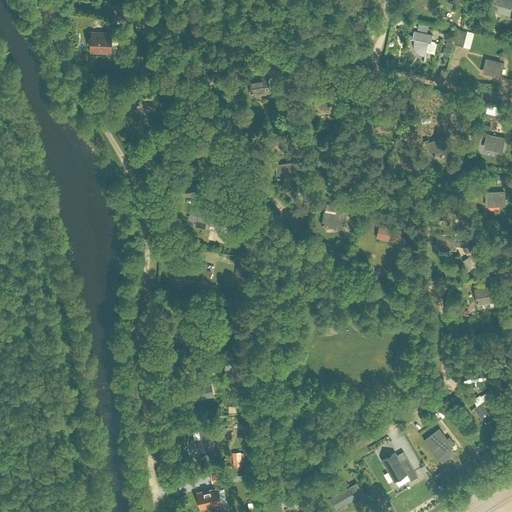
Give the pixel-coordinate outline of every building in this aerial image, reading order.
[(511,0),(491,0),(489,11),(508,15),(510,6),(511,5),(511,0)] [(453,21),(459,23),(464,6),(458,5),(453,21)] [(93,31),(92,52),(111,53),(112,43),(119,43),(120,26),(113,26),(113,32),(93,31)] [(462,45),(466,30),(458,28),(455,43),(462,45)] [(433,51),(435,41),(430,40),(431,33),(413,29),(411,36),(414,37),(413,43),(414,48),(419,52),(424,54),(425,49),(433,51)] [(502,44),(495,47),(498,53),(505,50),(502,44)] [(445,46),(443,55),(450,56),(452,48),(445,46)] [(499,76),(503,62),(485,56),(483,63),(485,64),(483,70),(493,73),(492,74),(499,76)] [(270,90),(268,76),(250,79),(252,92),(265,90),(265,91),(270,90)] [(153,112),(159,98),(143,92),(138,107),(153,112)] [(317,93),(310,93),(310,98),(315,98),(316,111),(329,110),(329,115),(335,115),(334,97),(317,98),(317,93)] [(390,128),(395,127),(393,118),(397,118),(396,111),(391,112),(391,114),(374,117),(377,129),(390,127),(390,128)] [(500,151),(503,136),(485,132),(484,139),(485,139),(483,146),(493,148),(493,149),(500,151)] [(444,136),(430,141),(429,138),(424,140),(427,146),(429,145),(433,155),(444,150),(445,151),(450,149),(444,136)] [(218,153),(216,140),(195,142),(196,153),(207,152),(207,154),(218,153)] [(279,165),(278,161),(272,162),(273,166),(277,165),(279,179),(297,177),(295,163),(279,165)] [(511,173),(497,174),(497,181),(511,181),(511,173)] [(504,205),(503,191),(485,192),(486,205),(498,204),(498,205),(504,205)] [(345,211),(346,203),(337,201),(336,204),(327,202),(323,226),(340,229),(342,217),(347,217),(348,211),(345,211)] [(221,213),(214,212),(193,206),(191,213),(194,214),(193,219),(196,220),(195,226),(206,228),(207,223),(218,225),(221,213)] [(399,242),(402,230),(380,226),(379,233),(381,234),(380,238),(399,242)] [(439,232),(437,247),(440,247),(440,249),(450,250),(450,248),(457,249),(457,245),(467,246),(468,232),(457,231),(456,233),(439,232)] [(237,259),(237,267),(247,268),(248,260),(237,259)] [(189,279),(200,282),(207,284),(209,276),(211,277),(212,272),(182,263),(179,274),(190,277),(189,279)] [(477,305),(495,302),(493,289),(498,288),(496,276),(490,277),(491,286),(475,289),(477,305)] [(177,319),(174,327),(173,330),(194,339),(195,336),(199,328),(177,319)] [(180,405),(194,402),(194,400),(203,397),(202,392),(209,390),(208,384),(179,390),(180,395),(178,395),(180,405)] [(474,399),(477,406),(474,408),(485,422),(496,413),(485,399),(489,396),(486,392),(481,396),(479,395),(474,399)] [(459,393),(449,399),(452,404),(462,399),(459,393)] [(211,450),(219,449),(216,428),(199,430),(200,438),(188,440),(190,453),(211,450)] [(439,429),(425,440),(437,456),(455,443),(450,436),(447,438),(446,439),(439,429)] [(401,461),(395,451),(381,459),(393,481),(407,473),(411,480),(418,476),(407,457),(401,461)] [(485,460),(477,463),(483,476),(490,472),(485,460)] [(224,471),(211,474),(213,482),(226,479),(224,471)] [(440,472),(435,476),(440,481),(445,477),(440,472)] [(357,501),(365,496),(357,482),(330,498),(335,506),(345,501),(346,503),(355,497),(357,501)] [(218,489),(198,493),(201,510),(212,508),(221,506),(221,503),(226,502),(224,490),(219,491),(218,489)] [(300,496),(296,499),(301,507),(305,505),(300,496)]
